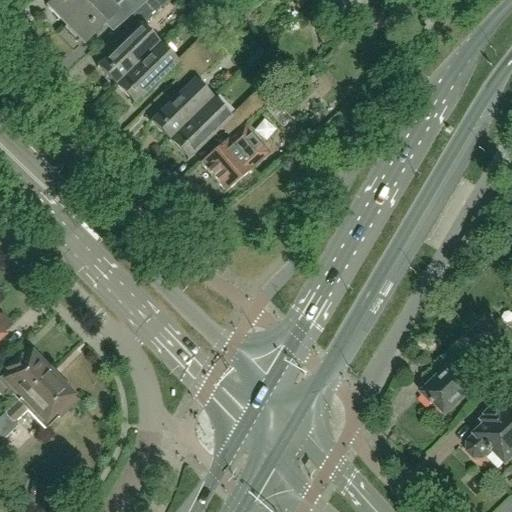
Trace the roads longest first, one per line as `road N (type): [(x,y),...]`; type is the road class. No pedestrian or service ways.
road 1 (residential): [(420,511),(365,454),(351,428),(353,412),(511,141)]
road 2 (secondary): [(300,425),(511,58)]
road 3 (secondary): [(511,3),(473,46),(338,267)]
road 4 (secondary): [(0,166),(148,320)]
road 5 (residential): [(114,511),(144,454),(151,409),(124,345)]
road 6 (residential): [(124,345),(0,218)]
road 7 (secondary): [(338,267),(317,275),(271,326),(238,336),(211,332)]
road 8 (secondary): [(338,267),(266,388)]
road 9 (secondary): [(148,320),(246,421)]
road 10 (residential): [(159,283),(165,249),(92,173)]
road 11 (residential): [(92,173),(0,78)]
road 12 (secondary): [(159,283),(68,195)]
